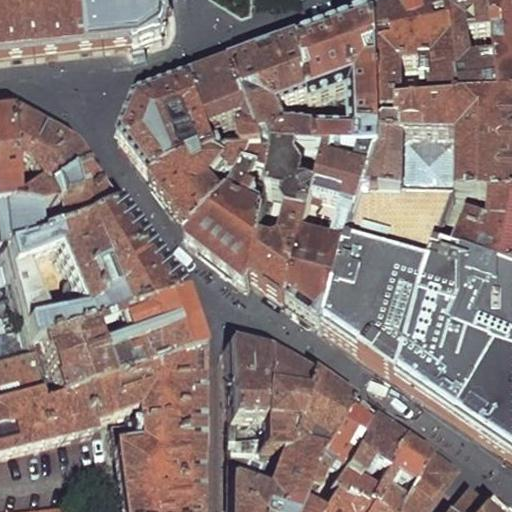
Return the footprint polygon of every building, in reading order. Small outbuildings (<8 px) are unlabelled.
[(0,0),(0,65),(135,51),(136,54),(160,45),(161,43),(166,37),(168,33),(170,28),(170,22),(173,20),(169,0),(0,0)] [(437,0),(406,11),(376,22),(384,123),(407,120),(403,74),(429,71),(434,117),(460,114),(444,0),(437,0)] [(500,111),(496,70),(472,73),(470,46),(493,43),(487,0),(444,0),(460,114),(461,116),(500,113),(500,111)] [(511,0),(487,0),(493,43),(496,70),(500,111),(511,109),(511,0)] [(333,38),(299,50),(313,108),(314,112),(351,98),(355,135),(315,136),(318,159),(327,159),(381,159),(384,150),(384,123),(376,22),(333,38)] [(261,64),(230,75),(258,150),(268,148),(271,158),(274,159),(302,159),(318,159),(315,136),(290,137),(285,118),(313,108),(299,50),(261,64)] [(207,83),(189,89),(216,164),(225,160),(218,142),(240,134),(242,139),(238,141),(236,148),(242,160),(251,159),(261,159),(258,150),(230,75),(213,81),(207,83)] [(131,166),(149,189),(187,170),(194,182),(201,178),(205,175),(203,171),(207,167),(216,164),(189,89),(159,100),(136,109),(117,148),(131,166)] [(511,109),(500,111),(500,113),(461,116),(460,114),(434,117),(407,120),(384,123),(384,150),(381,159),(367,212),(347,257),(429,281),(442,242),(455,207),(487,207),(511,207),(511,109)] [(0,255),(31,247),(28,218),(17,216),(17,213),(9,213),(9,210),(7,192),(1,121),(0,121),(0,255)] [(33,139),(1,121),(7,192),(15,175),(21,178),(33,197),(9,210),(9,213),(17,213),(17,216),(28,218),(66,208),(62,186),(79,176),(63,156),(33,139)] [(268,202),(274,159),(271,158),(261,159),(251,159),(239,191),(233,204),(227,209),(186,247),(218,270),(249,294),(250,290),(261,247),(274,250),(277,246),(280,246),(288,218),(283,212),(284,204),(268,202)] [(188,238),(186,247),(227,209),(215,202),(225,184),(239,191),(251,159),(242,160),(225,160),(216,164),(207,167),(203,171),(205,175),(201,178),(194,182),(187,170),(149,189),(168,213),(188,238)] [(269,302),(287,315),(312,216),(307,214),(304,204),(295,190),(302,159),(274,159),(268,202),(284,204),(283,212),(288,218),(280,246),(277,246),(274,250),(261,247),(250,290),(269,302)] [(314,333),(322,338),(347,257),(367,212),(381,159),(327,159),(312,216),(287,315),(303,325),(314,333)] [(86,186),(79,176),(62,186),(66,208),(93,195),(86,186)] [(28,218),(31,247),(43,244),(107,214),(100,204),(93,195),(66,208),(28,218)] [(474,274),(511,285),(511,207),(487,207),(487,236),(464,230),(452,267),(474,274)] [(162,286),(140,256),(107,214),(43,244),(31,247),(0,255),(25,350),(177,305),(162,286)] [(446,243),(442,242),(429,281),(347,257),(322,338),(349,356),(487,450),(511,467),(511,367),(449,345),(474,274),(452,267),(446,243)] [(0,371),(28,364),(25,350),(0,255),(0,371)] [(511,285),(474,274),(449,345),(511,367),(511,285)] [(179,311),(177,305),(25,350),(28,364),(38,402),(53,399),(56,406),(119,385),(113,367),(125,363),(132,381),(196,361),(193,354),(179,311)] [(240,356),(223,351),(226,430),(258,426),(258,445),(226,445),(226,466),(226,472),(296,500),(307,470),(344,415),(324,401),(307,389),(266,364),(240,356)] [(195,511),(196,444),(196,361),(132,381),(119,385),(56,406),(53,399),(38,402),(28,364),(0,371),(0,458),(88,438),(88,431),(120,421),(123,429),(108,432),(113,471),(117,511),(195,511)] [(125,363),(113,367),(119,385),(132,381),(125,363)] [(356,423),(344,415),(307,470),(296,500),(294,508),(299,511),(307,511),(320,478),(332,484),(366,430),(356,423)] [(380,441),(366,430),(332,484),(323,499),(330,503),(343,511),(362,511),(367,502),(350,492),(358,476),(375,486),(395,451),(380,441)] [(396,511),(423,470),(410,461),(395,451),(375,486),(367,502),(362,511),(396,511)] [(423,470),(396,511),(427,511),(444,493),(443,483),(433,477),(423,470)] [(343,511),(330,503),(324,511),(299,511),(294,508),(296,500),(226,472),(225,511),(343,511)] [(463,499),(452,511),(478,511),(473,507),(463,499)]
